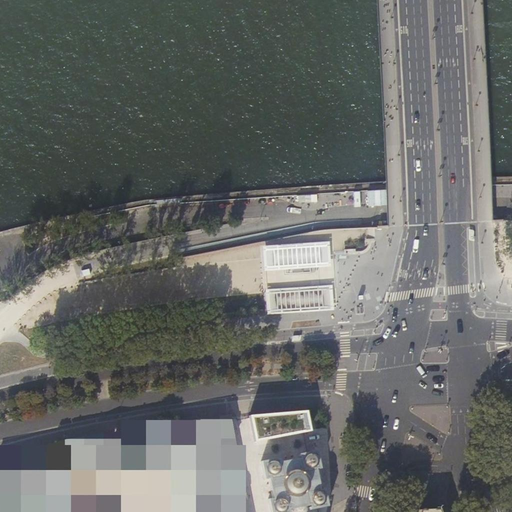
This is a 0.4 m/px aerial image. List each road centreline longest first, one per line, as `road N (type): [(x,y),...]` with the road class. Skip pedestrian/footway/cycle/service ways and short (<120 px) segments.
road 1 (primary): [(402,333),(364,344),(160,362),(0,395)]
road 2 (primary): [(0,431),(232,385),(395,378)]
road 3 (primary): [(411,0),(423,224),(402,333)]
road 4 (primary): [(464,330),(447,0)]
road 5 (unclassified): [(395,378),(402,414),(475,474)]
